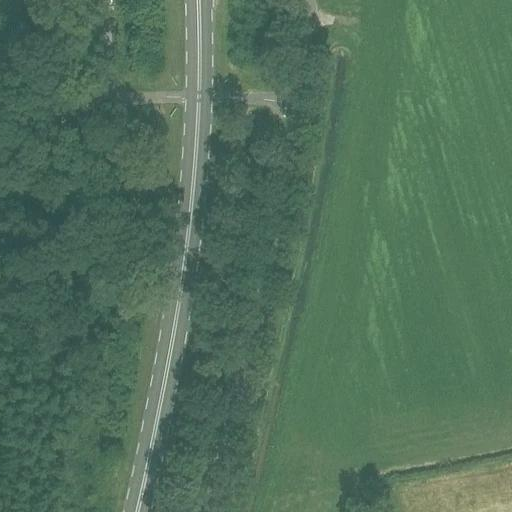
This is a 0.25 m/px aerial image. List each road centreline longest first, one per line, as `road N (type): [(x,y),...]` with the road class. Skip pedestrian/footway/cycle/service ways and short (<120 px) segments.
road 1 (primary): [(137,511),(173,344),(198,98)]
road 2 (unclassified): [(207,511),(293,103)]
road 3 (unclassified): [(198,98),(115,96),(104,0)]
